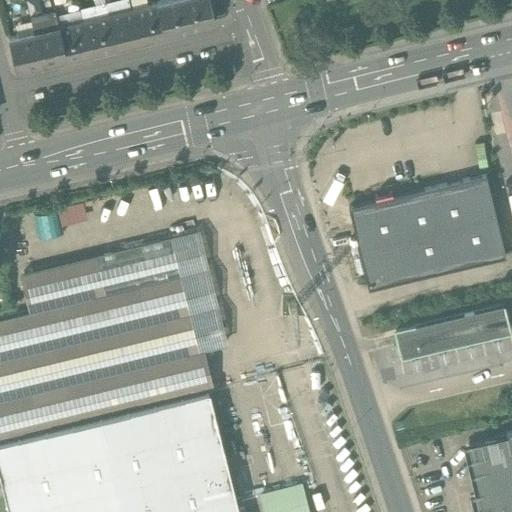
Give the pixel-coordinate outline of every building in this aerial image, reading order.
[(181,0),(166,0),(156,3),(164,34),(188,28),(181,0)] [(208,0),(181,0),(188,28),(214,22),(208,0)] [(75,1),(58,6),(60,13),(77,9),(75,1)] [(156,3),(131,9),(139,40),(164,34),(156,3)] [(131,9),(107,15),(115,46),(139,40),(131,9)] [(107,15),(82,21),(90,52),(115,46),(107,15)] [(82,21),(58,27),(66,58),(90,52),(82,21)] [(58,27),(33,33),(41,64),(66,58),(58,27)] [(33,33),(8,39),(16,70),(41,64),(33,33)] [(485,174),(348,207),(367,286),(504,253),(485,174)] [(27,313),(0,319),(0,481),(5,501),(4,501),(4,503),(5,503),(7,511),(238,511),(237,506),(238,506),(238,503),(237,504),(230,477),(231,477),(230,475),(229,475),(223,449),(224,448),(223,446),(222,447),(216,420),(217,420),(216,417),(215,418),(209,392),(207,392),(207,390),(213,389),(172,239),(20,277),(27,313)] [(503,305),(395,331),(398,342),(401,356),(509,330),(506,316),(503,305)] [(511,511),(511,434),(468,445),(479,494),(470,496),(473,511),(511,511)]
